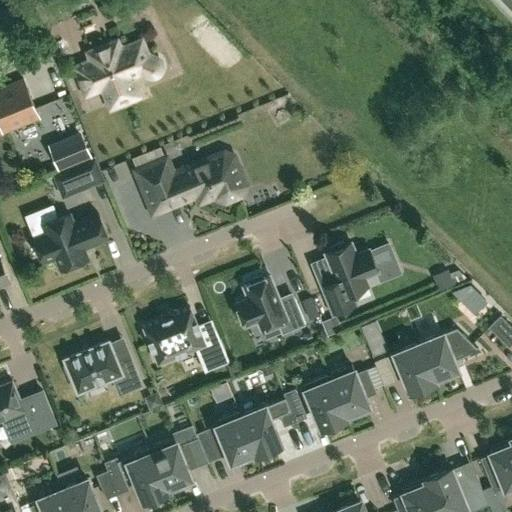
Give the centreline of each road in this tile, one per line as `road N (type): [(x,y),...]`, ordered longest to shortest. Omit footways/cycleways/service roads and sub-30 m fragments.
road 1 (residential): [(511,380),(194,511)]
road 2 (residential): [(0,332),(316,205)]
